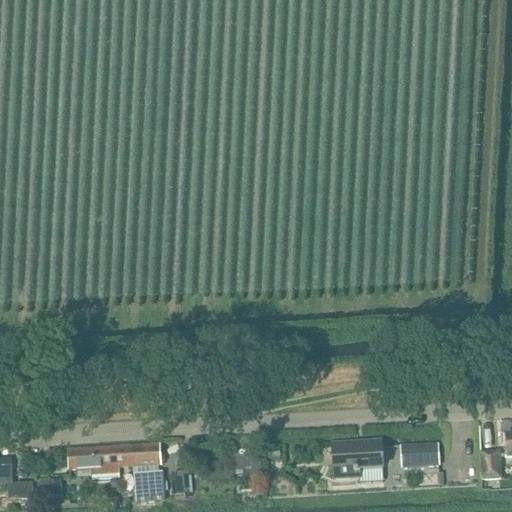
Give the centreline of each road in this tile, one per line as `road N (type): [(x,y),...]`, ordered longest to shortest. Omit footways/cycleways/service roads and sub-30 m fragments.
road 1 (tertiary): [(0,440),(511,409)]
road 2 (track): [(0,336),(511,308)]
road 3 (track): [(0,400),(476,373)]
road 4 (track): [(476,310),(493,0)]
